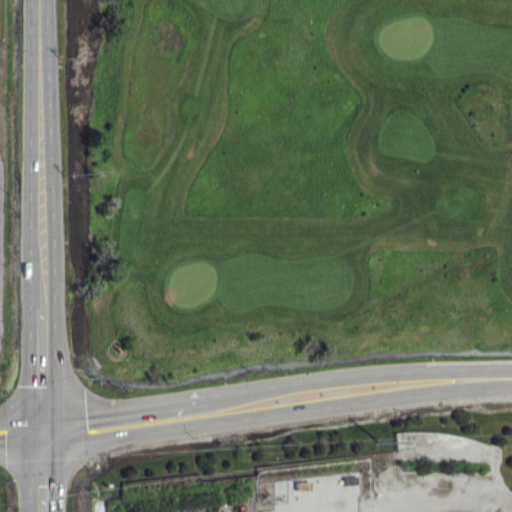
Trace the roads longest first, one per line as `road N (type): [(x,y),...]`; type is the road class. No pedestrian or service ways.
road 1 (primary): [(43,0),(43,309)]
road 2 (primary): [(208,411),(387,385),(511,382)]
road 3 (primary): [(42,435),(208,411)]
road 4 (primary): [(42,435),(43,309)]
